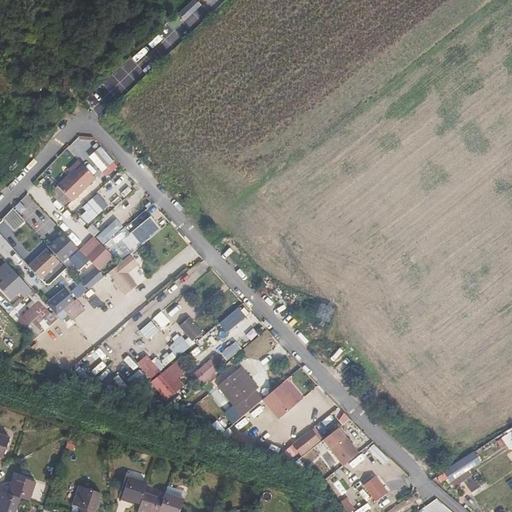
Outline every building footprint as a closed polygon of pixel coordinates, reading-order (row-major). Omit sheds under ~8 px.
[(62,204),(92,174),(80,161),(73,169),(70,167),(47,189),(62,204)] [(150,215),(129,233),(140,246),(161,228),(150,215)] [(96,237),(102,244),(122,227),(116,219),(96,237)] [(92,224),(86,229),(94,237),(99,231),(92,224)] [(78,247),(64,233),(49,247),(63,261),(78,247)] [(134,246),(127,240),(111,255),(118,262),(134,246)] [(99,242),(85,255),(99,269),(113,256),(111,255),(99,242)] [(42,279),(60,261),(47,248),(38,258),(35,255),(27,263),(42,279)] [(130,255),(107,274),(125,296),(138,286),(128,274),(139,266),(130,255)] [(18,292),(25,286),(6,265),(0,269),(0,290),(9,300),(14,306),(24,297),(18,292)] [(91,273),(83,281),(90,288),(103,276),(96,269),(91,273)] [(65,288),(48,302),(59,314),(63,310),(76,300),(65,288)] [(76,300),(63,310),(71,321),(85,310),(76,300)] [(56,317),(41,301),(20,319),(31,332),(46,318),(50,322),(56,317)] [(246,316),(238,307),(219,323),(226,332),(246,316)] [(201,333),(188,319),(179,327),(191,342),(201,333)] [(177,358),(190,347),(180,336),(173,342),(173,343),(168,347),(177,358)] [(154,365),(145,355),(136,363),(150,379),(159,370),(155,365),(154,365)] [(163,370),(173,361),(168,355),(163,359),(161,356),(155,361),(163,370)] [(200,386),(222,367),(215,355),(192,375),(200,386)] [(178,378),(185,372),(175,360),(173,361),(163,370),(149,382),(164,400),(183,385),(178,378)] [(258,387),(242,369),(219,388),(242,416),(261,400),(254,391),(258,387)] [(287,379),(281,383),(297,402),(303,397),(287,379)] [(281,383),(262,399),(278,418),(297,402),(281,383)] [(300,457),(322,439),(323,439),(314,427),(280,454),(286,462),(298,453),(300,457)] [(343,466),(359,453),(338,427),(323,439),(322,439),(343,466)] [(511,448),(511,429),(500,438),(496,441),(500,448),(505,445),(509,450),(511,448)] [(229,441),(246,448),(249,440),(233,432),(229,441)] [(10,440),(0,436),(0,456),(4,458),(10,440)] [(480,463),(473,452),(443,472),(444,474),(439,477),(442,482),(447,479),(450,483),(480,463)] [(145,490),(148,480),(129,473),(122,494),(132,498),(133,496),(142,499),(145,490)] [(19,497),(28,500),(34,481),(16,475),(13,484),(10,483),(7,493),(19,497)] [(375,502),(387,492),(375,477),(363,487),(375,502)] [(478,488),(473,480),(466,485),(471,492),(478,488)] [(78,511),(97,511),(100,504),(98,503),(101,493),(82,487),(76,505),(81,507),(78,511)] [(158,511),(164,497),(145,490),(142,499),(138,509),(146,511),(158,511)] [(179,511),(185,497),(166,490),(164,497),(158,511),(179,511)] [(0,511),(13,511),(19,497),(7,493),(0,491),(0,511)]
